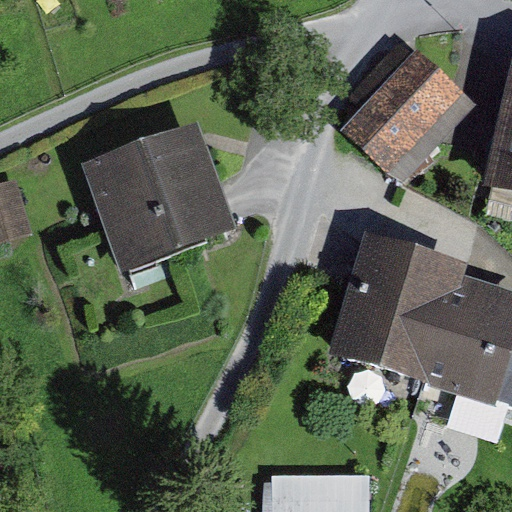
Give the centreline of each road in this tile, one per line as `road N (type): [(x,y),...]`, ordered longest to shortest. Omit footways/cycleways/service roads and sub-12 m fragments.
road 1 (residential): [(387,21),(336,138),(294,272),(175,511)]
road 2 (residential): [(387,21),(238,52),(123,91),(0,148)]
